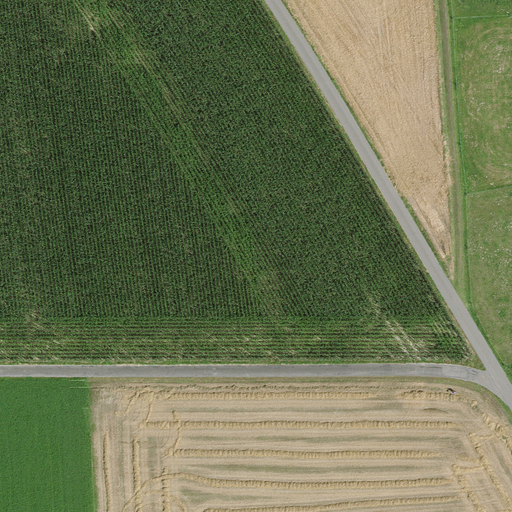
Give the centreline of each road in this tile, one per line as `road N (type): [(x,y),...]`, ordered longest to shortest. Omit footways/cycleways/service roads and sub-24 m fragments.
road 1 (track): [(0,373),(496,376)]
road 2 (unclassified): [(511,401),(272,0)]
